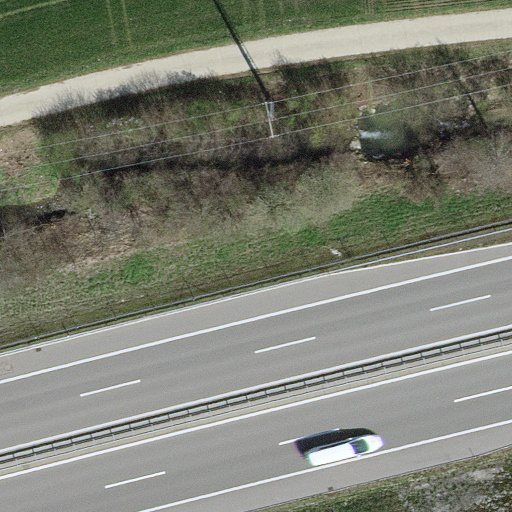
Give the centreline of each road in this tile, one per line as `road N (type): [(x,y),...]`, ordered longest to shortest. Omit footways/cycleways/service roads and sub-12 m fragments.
road 1 (motorway): [(511,290),(0,417)]
road 2 (track): [(0,110),(282,51),(511,21)]
road 3 (motorway): [(10,511),(511,385)]
